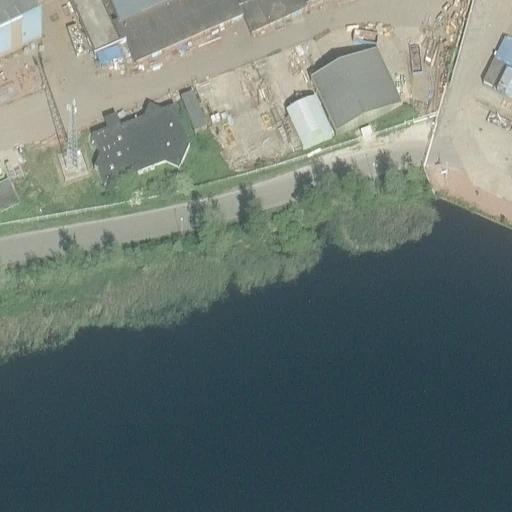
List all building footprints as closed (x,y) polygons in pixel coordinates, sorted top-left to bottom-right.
[(0,0),(0,58),(40,40),(20,0),(0,0)] [(105,0),(116,25),(111,28),(98,0),(67,0),(93,57),(125,43),(136,66),(243,19),(251,37),(335,0),(105,0)] [(376,53),(310,83),(336,139),(401,108),(376,53)] [(205,131),(192,97),(180,101),(193,136),(205,131)] [(332,138),(315,101),(286,114),(302,152),(332,138)] [(97,172),(104,189),(163,167),(177,173),(188,149),(173,110),(160,115),(148,109),(143,122),(120,130),(117,123),(105,127),(108,133),(92,139),(99,158),(94,171),(97,172)] [(0,217),(19,208),(7,183),(0,187),(0,217)]
